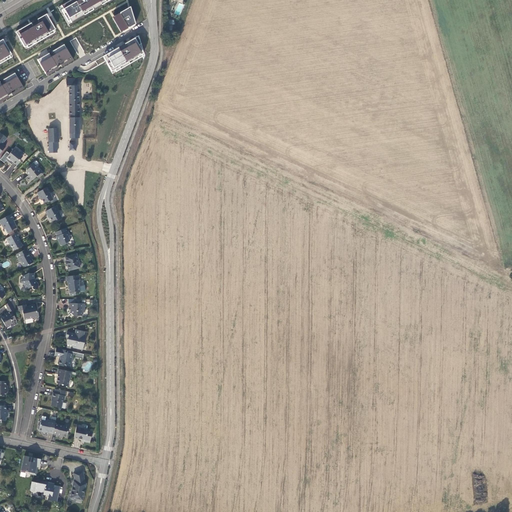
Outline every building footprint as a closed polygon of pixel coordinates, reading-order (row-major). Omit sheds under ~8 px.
[(71,0),(59,8),(69,25),(111,0),(71,0)] [(130,7),(113,17),(121,32),(135,25),(130,7)] [(46,14),(16,32),(26,49),(56,32),(46,14)] [(144,54),(138,36),(104,57),(114,75),(143,59),(144,54)] [(1,41),(0,41),(0,64),(11,58),(1,41)] [(74,61),(64,44),(38,60),(48,76),(74,61)] [(15,73),(0,81),(0,99),(23,87),(15,73)] [(81,79),(66,79),(66,87),(69,87),(70,136),(73,136),(73,133),(79,133),(78,83),(81,83),(81,79)] [(48,129),(49,142),(56,142),(59,142),(58,128),(48,129)] [(57,152),(56,142),(49,142),(49,152),(57,152)] [(20,161),(19,160),(23,156),(14,149),(10,154),(7,151),(0,159),(4,163),(6,160),(12,165),(14,163),(17,165),(20,161)] [(39,176),(43,174),(39,168),(38,169),(33,163),(29,166),(29,168),(26,170),(26,172),(28,176),(26,177),(30,181),(37,176),(36,175),(37,174),(39,176)] [(46,187),(37,193),(40,199),(42,199),(44,203),(48,201),(50,201),(53,200),(46,187)] [(56,206),(46,211),(48,216),(48,215),(52,222),(56,220),(57,220),(61,218),(58,211),(58,209),(56,206)] [(17,227),(12,219),(13,219),(11,214),(0,219),(0,223),(1,225),(2,225),(4,228),(5,229),(7,233),(12,231),(12,230),(17,227)] [(66,228),(55,232),(57,237),(58,239),(60,245),(62,246),(64,245),(65,243),(70,241),(68,237),(69,234),(68,232),(67,232),(66,228)] [(19,241),(17,237),(19,236),(17,232),(6,238),(9,243),(10,244),(13,249),(15,250),(22,246),(20,240),(19,241)] [(30,258),(28,253),(29,252),(27,249),(16,254),(18,257),(18,258),(20,262),(21,262),(23,266),(25,266),(33,262),(32,259),(30,258)] [(77,254),(65,257),(66,262),(65,262),(67,266),(69,270),(80,268),(77,254)] [(33,279),(34,274),(28,273),(23,276),(22,278),(21,279),(21,282),(22,284),(24,284),(26,288),(28,289),(31,287),(33,290),(38,287),(38,285),(36,282),(35,281),(33,279)] [(79,275),(66,276),(66,281),(68,281),(68,286),(69,286),(70,296),(76,295),(76,292),(80,292),(79,280),(79,275)] [(17,320),(14,316),(16,315),(13,310),(15,309),(13,299),(6,304),(10,311),(7,313),(7,314),(1,318),(6,327),(7,327),(10,325),(10,324),(16,320),(17,320)] [(82,316),(82,312),(85,312),(85,303),(69,303),(69,308),(71,308),(71,313),(74,316),(82,316)] [(35,305),(26,306),(26,305),(17,306),(19,314),(23,313),(24,320),(33,318),(34,319),(38,318),(39,316),(38,312),(36,311),(35,305)] [(75,334),(67,332),(66,337),(69,338),(67,344),(71,345),(73,347),(83,349),(84,348),(84,345),(84,344),(86,336),(84,335),(85,332),(76,330),(75,334)] [(84,354),(56,348),(54,356),(60,357),(60,360),(58,361),(58,364),(59,365),(63,366),(64,365),(70,366),(73,354),(76,355),(75,357),(83,359),(84,354)] [(71,372),(58,369),(57,374),(58,375),(56,382),(57,384),(68,386),(71,372)] [(61,408),(63,401),(64,400),(66,391),(55,389),(54,393),(53,393),(51,398),(52,398),(50,406),(61,408)] [(53,433),(55,424),(56,417),(51,416),(50,421),(47,420),(45,421),(41,420),(40,424),(38,426),(38,429),(39,430),(44,431),(43,433),(48,434),(48,432),(53,433)] [(69,427),(55,424),(53,433),(53,434),(56,435),(56,437),(60,438),(61,436),(67,437),(69,427)] [(76,427),(74,437),(81,439),(81,441),(90,443),(92,432),(87,431),(87,429),(76,427)] [(36,466),(39,467),(39,463),(40,459),(24,455),(23,461),(24,462),(23,465),(22,465),(20,471),(26,472),(27,471),(29,472),(29,473),(36,474),(37,469),(36,468),(36,466)] [(83,471),(73,473),(75,481),(74,481),(72,487),(70,497),(72,499),(74,499),(76,498),(83,500),(86,483),(85,483),(83,471)] [(49,495),(48,499),(57,501),(60,486),(54,485),(54,486),(51,485),(51,483),(46,482),(40,480),(40,483),(32,481),(30,489),(31,491),(32,491),(36,492),(37,491),(43,492),(43,495),(44,495),(44,494),(49,495)]
